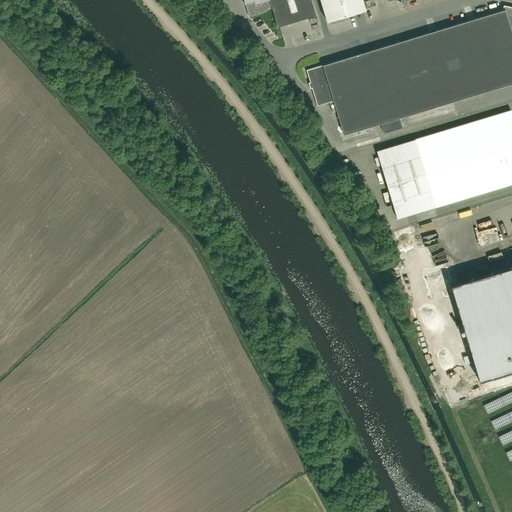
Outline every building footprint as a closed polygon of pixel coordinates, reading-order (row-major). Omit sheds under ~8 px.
[(243,0),(249,17),(266,11),(266,10),(272,8),(269,0),(243,0)] [(278,27),(316,15),(311,0),(269,0),(272,8),(278,27)] [(320,0),(327,22),(365,10),(365,9),(362,0),(320,0)] [(344,135),(381,124),(384,133),(402,128),(399,118),(511,83),(511,7),(504,6),(503,9),(503,10),(306,70),(317,106),(333,101),(344,135)] [(511,129),(506,112),(376,151),(378,157),(374,158),(377,166),(381,165),(397,218),(511,183),(511,129)] [(511,265),(449,285),(479,381),(511,371),(511,265)]
